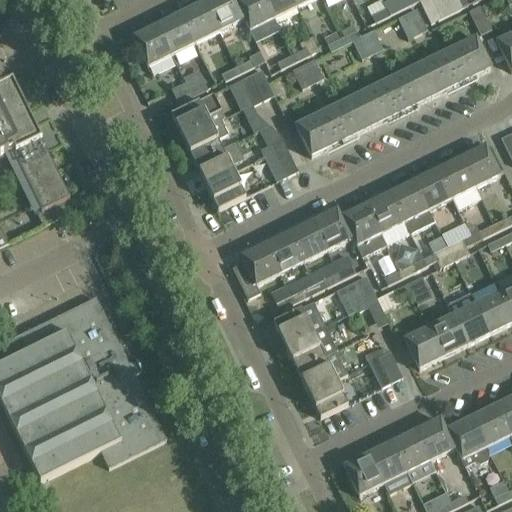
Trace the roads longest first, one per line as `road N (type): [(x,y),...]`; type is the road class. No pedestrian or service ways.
road 1 (residential): [(245,511),(175,321),(90,140)]
road 2 (residential): [(201,254),(511,105)]
road 3 (residential): [(309,469),(201,254)]
road 4 (residential): [(309,469),(511,374)]
road 5 (residential): [(201,254),(135,120),(90,140)]
